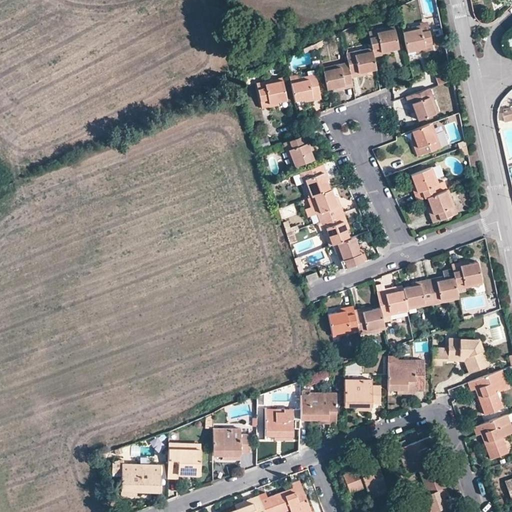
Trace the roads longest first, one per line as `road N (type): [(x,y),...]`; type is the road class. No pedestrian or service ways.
road 1 (residential): [(312,457),(439,414),(477,511)]
road 2 (residential): [(165,511),(312,457)]
road 3 (tertiary): [(474,75),(505,221)]
road 4 (residential): [(354,143),(403,254)]
